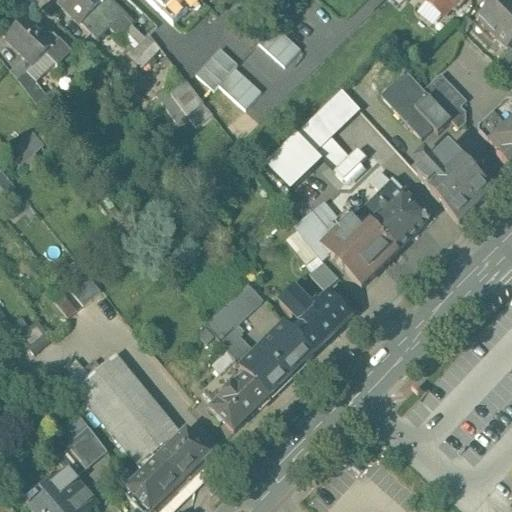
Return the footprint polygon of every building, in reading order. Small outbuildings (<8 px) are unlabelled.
[(106,0),(53,0),(81,27),(106,0)] [(156,5),(150,0),(135,0),(131,5),(144,17),(153,26),(154,26),(157,30),(169,17),(156,5)] [(424,0),(425,4),(442,18),(447,18),(462,0),(467,0),(468,1),(468,0),(424,0)] [(511,49),(511,0),(500,0),(478,23),(508,54),(510,51),(511,49)] [(144,17),(115,46),(141,71),(161,53),(149,38),(157,30),(154,26),(153,26),(144,17)] [(46,36),(29,20),(19,31),(15,27),(4,39),(7,43),(27,63),(34,69),(45,58),(57,70),(71,56),(72,55),(49,33),(46,36)] [(287,69),(302,52),(279,32),(264,48),(287,69)] [(108,69),(82,44),(72,55),(71,56),(96,80),(105,71),(108,69)] [(511,80),(511,52),(510,51),(508,54),(495,66),(511,82),(511,80)] [(220,53),(198,77),(217,94),(221,88),(247,112),(264,94),(220,53)] [(53,107),(28,75),(34,70),(34,69),(27,63),(11,75),(42,116),(53,107)] [(423,94),(405,75),(402,78),(403,79),(381,100),(422,144),(434,133),(438,137),(452,125),(448,121),(423,94)] [(467,105),(441,77),(423,94),(448,121),(461,110),(467,105)] [(203,107),(187,87),(171,99),(187,119),(203,107)] [(342,94),(299,137),(315,154),(359,113),(342,94)] [(511,102),(507,103),(479,129),(478,135),(499,157),(497,159),(511,175),(511,176),(511,102)] [(203,107),(187,119),(196,130),(212,118),(203,107)] [(461,110),(448,121),(452,125),(459,133),(466,126),(466,115),(461,110)] [(389,154),(370,133),(358,144),(377,165),(389,154)] [(289,193),(321,162),(296,136),(264,167),(289,193)] [(493,194),(451,150),(434,166),(476,210),(493,194)] [(476,210),(434,166),(427,158),(424,158),(416,165),(417,168),(422,173),(417,178),(432,193),(430,195),(459,227),(460,226),(459,226),(476,210)] [(0,198),(9,182),(0,176),(0,198)] [(427,220),(393,185),(392,185),(391,186),(382,177),(371,187),(380,196),(377,200),(384,207),(380,210),(384,214),(372,226),(398,254),(427,225),(427,220)] [(398,254),(372,226),(371,226),(360,215),(327,247),(323,251),(331,259),(362,291),(399,255),(398,254)] [(326,232),(312,216),(294,231),(299,237),(317,259),(323,267),(324,266),(331,259),(323,251),(327,247),(322,242),(324,234),(326,232)] [(317,259),(299,237),(288,245),(307,268),(317,259)] [(338,282),(324,266),(323,267),(317,259),(307,268),(313,275),(310,278),(325,294),(338,282)] [(86,276),(68,290),(83,309),(101,294),(86,276)] [(249,289),(206,328),(227,354),(241,341),(244,339),(236,330),(264,304),(249,289)] [(352,320),(330,297),(315,312),(294,291),(280,305),(300,325),(301,325),(323,348),(352,320)] [(77,314),(62,296),(53,303),(68,321),(77,314)] [(241,370),(240,371),(246,378),(247,378),(269,401),(315,357),(286,327),(256,356),(241,370)] [(43,351),(28,331),(19,338),(34,358),(43,351)] [(459,331),(455,335),(459,339),(463,336),(459,331)] [(256,356),(241,341),(227,354),(241,370),(256,356)] [(182,438),(116,357),(101,370),(89,379),(75,391),(143,476),(127,492),(132,497),(128,501),(138,511),(156,511),(212,457),(188,433),(182,438)] [(76,362),(58,377),(65,387),(84,372),(76,362)] [(101,370),(95,362),(84,372),(89,379),(101,370)] [(240,371),(234,365),(203,396),(215,408),(211,412),(234,435),(269,401),(247,378),(246,378),(240,371)] [(39,371),(20,386),(28,395),(46,380),(39,371)] [(108,455),(90,431),(67,450),(68,451),(87,473),(108,455)] [(87,473),(68,451),(56,463),(65,474),(66,473),(75,483),(87,473)] [(75,483),(66,473),(65,474),(27,506),(29,509),(34,505),(39,511),(91,511),(96,508),(75,483)]
